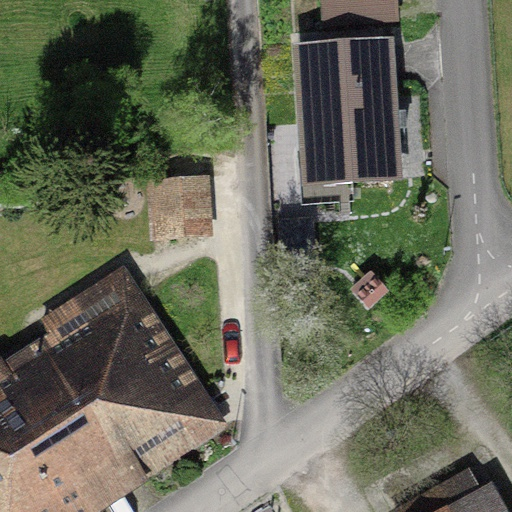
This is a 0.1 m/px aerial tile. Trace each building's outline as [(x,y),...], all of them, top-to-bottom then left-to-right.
[(319,0),(322,30),(382,25),(380,0),(319,0)] [(348,186),(393,182),(384,49),(296,55),(304,173),(347,170),(348,186)] [(197,239),(193,183),(152,186),(156,243),(197,239)] [(0,511),(60,511),(82,498),(74,486),(204,403),(136,298),(9,383),(2,373),(0,374),(0,511)] [(449,511),(439,493),(405,511),(449,511)]
